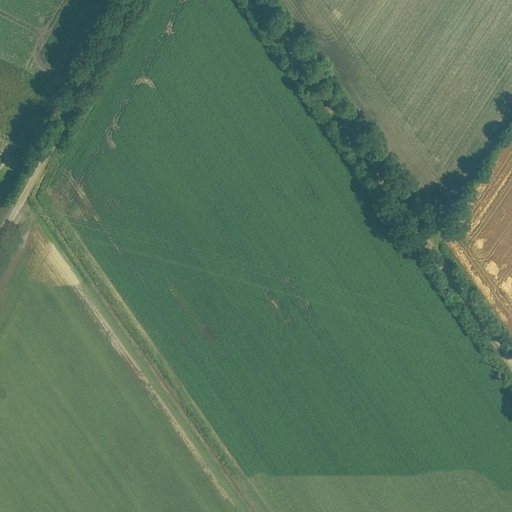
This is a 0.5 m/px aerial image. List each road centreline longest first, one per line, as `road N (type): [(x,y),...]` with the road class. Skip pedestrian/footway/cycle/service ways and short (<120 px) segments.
road 1 (residential): [(511,362),(257,0)]
road 2 (unclassified): [(132,0),(0,242)]
